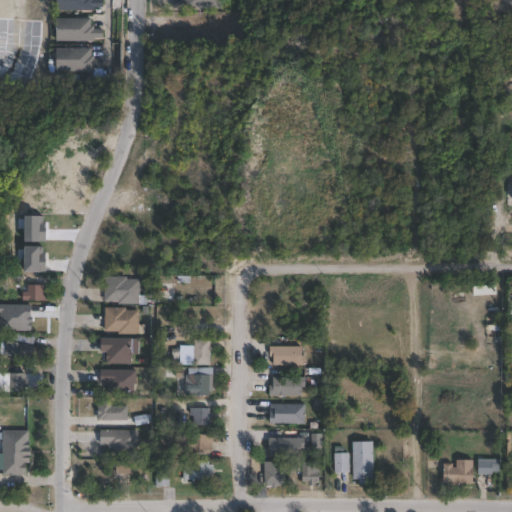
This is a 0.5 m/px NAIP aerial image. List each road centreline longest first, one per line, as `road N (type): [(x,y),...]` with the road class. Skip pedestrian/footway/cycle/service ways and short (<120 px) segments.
road 1 (residential): [(62,511),(66,314),(75,268),(133,126),(138,0)]
road 2 (residential): [(511,505),(0,507)]
road 3 (residential): [(414,505),(411,264)]
road 4 (residential): [(242,505),(242,267)]
road 5 (residential): [(411,264),(242,267)]
